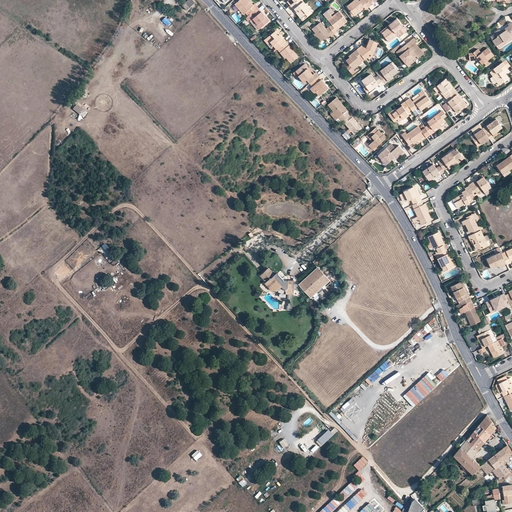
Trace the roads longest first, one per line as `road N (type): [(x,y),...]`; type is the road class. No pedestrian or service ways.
road 1 (track): [(491,403),(399,493),(134,207),(119,207),(53,266)]
road 2 (tertiary): [(381,186),(205,0)]
road 3 (residential): [(511,140),(439,198),(481,285),(511,273)]
road 4 (residential): [(477,377),(381,186)]
road 5 (unknown): [(365,455),(363,414),(442,339),(447,312)]
road 6 (track): [(381,186),(292,262),(274,245),(256,257)]
road 7 (residential): [(443,54),(367,106),(328,62),(331,50)]
road 8 (track): [(342,308),(378,347),(443,301)]
road 9 (residential): [(381,186),(486,109)]
